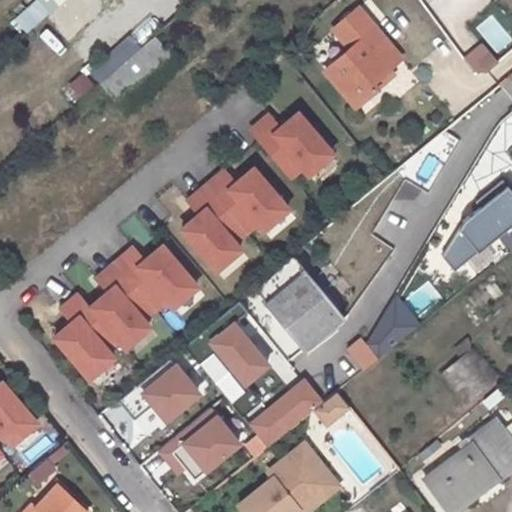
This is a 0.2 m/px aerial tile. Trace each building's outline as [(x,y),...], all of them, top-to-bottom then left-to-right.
[(29,0),(8,18),(22,34),(60,0),(29,0)] [(326,71),(357,107),(377,90),(372,84),(391,67),(367,39),(377,30),(359,8),(335,28),(351,49),(326,71)] [(367,39),(391,67),(401,59),(377,30),(367,39)] [(125,36),(88,70),(120,104),(173,55),(156,36),(139,52),(125,36)] [(478,41),(459,59),(476,77),(495,60),(478,41)] [(391,67),(372,84),(377,90),(397,74),(391,67)] [(83,72),(65,83),(74,99),(92,88),(83,72)] [(45,99),(26,113),(36,127),(55,113),(45,99)] [(265,111),(244,129),(293,187),(331,156),(292,110),(276,124),(265,111)] [(193,212),(170,231),(207,277),(285,213),(248,167),(233,180),(221,166),(181,199),(193,212)] [(511,196),(508,200),(499,189),(456,223),(437,256),(449,270),(493,235),(509,253),(511,250),(511,196)] [(69,320),(46,339),(79,379),(193,285),(155,240),(139,254),(129,242),(87,276),(100,291),(82,305),(73,295),(58,308),(69,320)] [(295,263),(258,289),(295,341),(332,315),(295,263)] [(263,363),(228,322),(205,341),(240,383),(263,363)] [(358,336),(340,349),(357,372),(374,360),(358,336)] [(190,360),(205,355),(199,339),(184,345),(190,360)] [(475,347),(441,366),(460,400),(494,380),(475,347)] [(193,391),(169,362),(134,391),(157,420),(193,391)] [(297,376),(245,420),(266,445),(318,400),(297,376)] [(0,452),(33,425),(0,384),(0,452)] [(243,390),(226,403),(237,417),(254,403),(243,390)] [(314,409),(326,425),(345,411),(332,395),(314,409)] [(237,441),(211,411),(173,444),(199,474),(237,441)] [(425,476),(450,511),(451,511),(474,495),(470,489),(495,471),(500,477),(511,467),(511,439),(497,419),(469,439),(472,441),(467,445),(425,476)] [(272,477),(238,505),(243,511),(293,511),(298,508),(293,502),(329,473),(304,442),(268,472),(272,477)] [(495,471),(470,489),(474,495),(500,477),(495,471)] [(329,473),(293,502),(298,508),(301,511),(303,511),(338,484),(329,473)] [(34,507),(31,504),(23,511),(86,511),(56,484),(34,507)]
